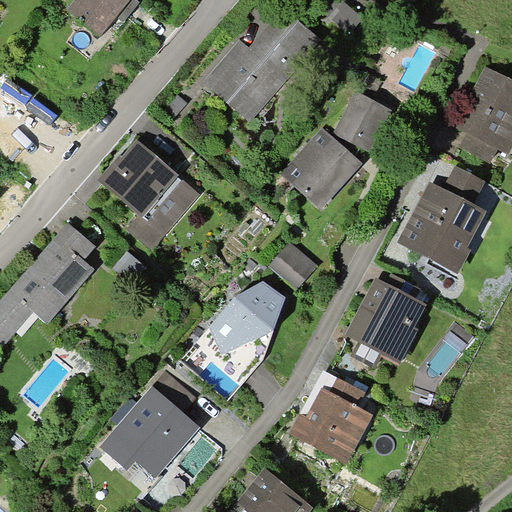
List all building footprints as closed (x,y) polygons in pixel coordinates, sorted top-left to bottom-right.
[(144,0),(143,0),(81,0),(70,14),(110,44),(144,0)] [(273,9),(205,86),(253,128),(328,51),(273,9)] [(511,171),(511,81),(489,70),(454,147),(510,175),(511,171)] [(355,91),(333,135),(371,154),(393,110),(355,91)] [(362,164),(323,128),(280,174),(320,210),(362,164)] [(209,198),(140,140),(93,190),(164,250),(209,198)] [(500,213),(436,181),(403,249),(468,282),(500,213)] [(73,226),(0,309),(0,349),(3,352),(37,317),(52,330),(113,260),(73,226)] [(439,303),(384,270),(348,344),(402,371),(439,303)] [(252,280),(185,360),(232,405),(271,363),(293,304),(252,280)] [(388,403),(326,371),(295,437),(355,469),(388,403)] [(194,397),(166,373),(104,445),(127,465),(134,456),(156,476),(198,427),(181,413),(194,397)] [(322,511),(324,510),(274,470),(233,511),(322,511)]
